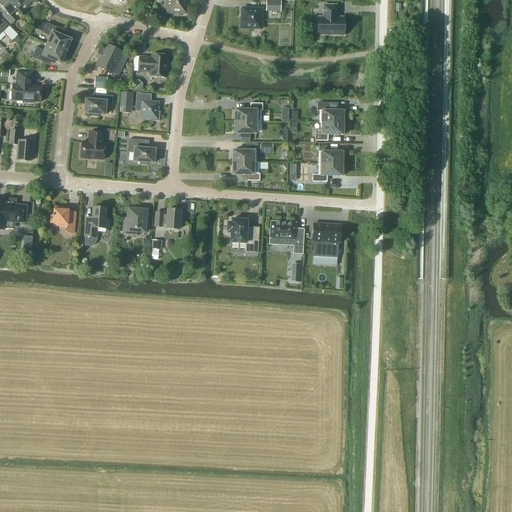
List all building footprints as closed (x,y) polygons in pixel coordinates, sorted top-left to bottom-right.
[(17,8),(9,0),(0,0),(0,5),(3,8),(0,10),(0,14),(10,25),(15,21),(9,15),(17,8)] [(166,0),(166,13),(187,14),(187,0),(166,0)] [(281,1),(266,1),(266,12),(281,12),(281,1)] [(336,6),(323,5),(323,18),(317,18),(317,35),(344,36),(344,18),(336,18),(336,6)] [(263,9),(242,8),(242,14),(241,14),(240,30),(250,30),(250,29),(262,29),(263,9)] [(0,35),(3,32),(12,41),(17,36),(9,27),(0,17),(0,35)] [(47,44),(66,52),(67,50),(69,51),(72,43),(70,42),(71,40),(59,35),(61,29),(47,23),(42,33),(50,37),(47,44)] [(18,36),(13,40),(18,45),(23,41),(18,36)] [(66,52),(47,44),(44,51),(36,48),(32,58),(47,64),(49,59),(61,64),(62,62),(64,62),(67,55),(65,54),(66,52)] [(106,45),(96,66),(112,73),(122,53),(106,45)] [(10,56),(5,51),(0,56),(0,57),(4,62),(10,56)] [(168,56),(151,55),(151,58),(139,57),(138,72),(150,73),(150,77),(166,78),(168,56)] [(33,72),(17,71),(16,85),(12,85),(11,100),(23,101),(23,102),(33,103),(33,102),(40,102),(41,87),(34,86),(32,84),(33,72)] [(106,77),(95,77),(94,89),(106,89),(106,77)] [(133,93),(121,92),(119,113),(131,113),(133,93)] [(113,96),(98,95),(97,101),(85,100),(84,113),(91,114),(91,116),(98,117),(98,115),(105,115),(106,107),(112,107),(113,96)] [(159,102),(136,101),(136,111),(141,112),(140,118),(150,119),(150,121),(159,121),(159,113),(158,113),(159,102)] [(319,123),(321,123),(343,123),(343,111),(342,111),(328,111),(329,103),(317,103),(317,111),(319,111),(319,123)] [(235,109),(234,122),(258,122),(258,111),(262,111),(262,104),(250,104),(250,110),(235,110),(235,109)] [(258,124),(258,122),(234,122),(234,134),(235,134),(256,134),(256,124),(258,124)] [(343,123),(321,123),(321,134),(315,134),(315,141),(327,141),(327,135),(342,135),(342,136),(343,123)] [(19,131),(10,130),(9,144),(17,145),(16,160),(30,162),(31,153),(32,153),(33,142),(18,140),(19,131)] [(103,133),(89,132),(88,143),(82,142),(80,158),(103,160),(105,144),(102,144),(103,133)] [(144,141),(129,139),(128,153),(134,153),(133,162),(140,162),(140,165),(147,165),(147,163),(154,164),(155,150),(143,149),(144,141)] [(272,145),(260,145),(260,153),(272,153),(272,145)] [(318,164),(342,164),(342,152),(341,152),(326,152),(326,147),(318,147),(318,152),(318,164)] [(232,150),(232,163),(256,163),(256,151),(233,151),(233,150),(232,150)] [(258,163),(256,163),(232,163),(232,175),(233,175),(247,175),(247,181),(259,181),(259,174),(258,174),(258,163)] [(342,164),(318,164),(318,175),(312,175),(312,182),(327,182),(327,176),(341,176),(341,177),(342,177),(342,164)] [(16,199),(5,198),(5,202),(0,201),(0,229),(3,230),(4,221),(25,223),(27,206),(16,205),(16,199)] [(64,207),(54,206),(53,209),(53,215),(52,215),(52,216),(50,216),(49,224),(59,225),(58,228),(66,229),(66,233),(74,234),(76,212),(68,212),(69,210),(64,210),(64,207)] [(84,237),(85,237),(84,246),(93,246),(96,240),(97,229),(108,229),(109,220),(105,219),(105,209),(93,207),(91,222),(85,222),(84,237)] [(149,208),(134,207),(134,210),(128,209),(127,219),(124,218),(123,234),(137,235),(137,232),(144,233),(145,225),(148,226),(149,208)] [(180,211),(167,210),(167,216),(163,215),(163,214),(156,213),(154,227),(162,227),(162,226),(166,226),(166,229),(179,230),(179,222),(183,222),(184,214),(180,213),(180,211)] [(231,233),(230,242),(249,243),(249,253),(258,253),(258,240),(250,239),(251,228),(246,228),(247,220),(231,219),(231,223),(227,223),(227,233),(231,233)] [(293,223),(270,222),(269,238),(276,238),(279,239),(279,245),(294,246),(294,254),(301,254),(303,230),(295,229),(296,223),(293,223)] [(337,258),(337,243),(340,243),(341,226),(313,224),(312,241),(314,242),(313,256),(337,258)] [(150,240),(142,239),(142,249),(149,249),(150,240)] [(161,250),(161,241),(152,240),(151,249),(161,250)] [(295,263),(295,281),(304,281),(305,263),(295,263)]
